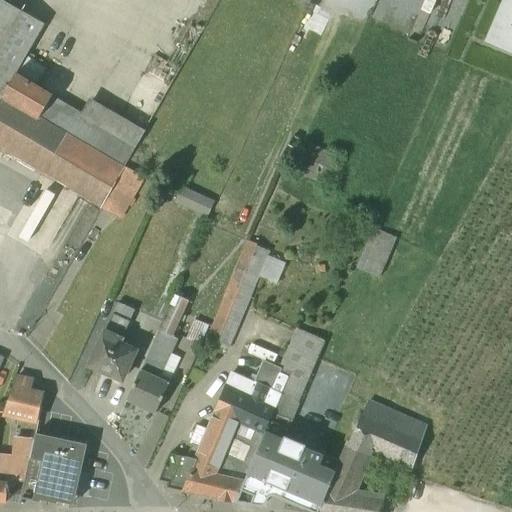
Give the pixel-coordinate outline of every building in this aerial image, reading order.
[(0,0),(0,102),(16,75),(47,25),(5,0),(0,0)] [(511,0),(502,0),(485,42),(511,53),(511,0)] [(85,115),(16,75),(0,102),(0,148),(101,207),(102,206),(124,168),(146,131),(94,100),(85,115)] [(342,162),(307,147),(295,175),(329,190),(342,162)] [(124,168),(102,206),(121,217),(143,178),(124,168)] [(216,202),(180,185),(173,200),(208,217),(216,202)] [(396,238),(373,227),(356,268),(379,277),(392,247),(396,238)] [(236,269),(218,314),(236,321),(255,276),(236,269)] [(135,310),(118,302),(113,312),(131,320),(135,310)] [(183,312),(170,306),(159,330),(173,337),(173,336),(183,312)] [(131,320),(113,312),(108,325),(125,333),(131,320)] [(236,321),(218,314),(207,340),(227,349),(238,323),(236,321)] [(125,333),(108,325),(89,365),(109,374),(109,377),(116,380),(119,378),(122,380),(136,350),(120,343),(125,333)] [(297,328),(270,389),(281,394),(299,402),(325,341),(297,328)] [(159,330),(158,330),(140,370),(154,377),(156,373),(159,374),(176,338),(173,336),(173,337),(159,330)] [(140,370),(127,399),(156,413),(171,379),(159,374),(156,373),(154,377),(140,370)] [(232,374),(201,447),(192,444),(189,457),(170,453),(165,465),(164,465),(162,469),(163,470),(160,479),(169,481),(167,487),(234,502),(254,457),(263,437),(265,430),(264,430),(281,394),(270,389),(269,389),(256,384),(255,385),(232,374)] [(33,381),(16,377),(4,412),(38,420),(43,395),(30,392),(33,381)] [(426,426),(368,401),(362,414),(381,422),(421,440),(426,426)] [(381,422),(362,414),(356,427),(375,436),(376,434),(381,422)] [(421,440),(381,422),(376,434),(389,441),(383,455),(412,467),(421,440)] [(375,436),(356,427),(347,447),(367,455),(370,449),(375,436)] [(309,449),(304,447),(305,445),(303,444),(299,453),(288,448),(291,441),(285,439),(286,437),(284,436),(283,438),(266,431),(265,430),(263,437),(254,457),(234,502),(260,506),(261,506),(263,505),(265,504),(266,503),(273,486),(305,499),(302,507),(312,511),(317,511),(321,505),(327,490),(327,491),(340,462),(337,461),(334,470),(320,464),(324,455),(321,454),(309,449)] [(73,505),(87,444),(64,439),(35,433),(34,439),(29,462),(29,463),(25,480),(21,497),(40,501),(40,500),(57,503),(58,501),(73,505)] [(389,441),(376,434),(375,436),(370,449),(383,455),(389,441)] [(34,439),(16,438),(14,458),(0,457),(0,481),(8,482),(8,484),(14,484),(14,479),(25,480),(29,463),(29,462),(34,439)] [(367,455),(347,447),(340,462),(327,491),(327,490),(321,505),(317,511),(379,511),(383,499),(370,497),(371,492),(353,489),(367,455)]
